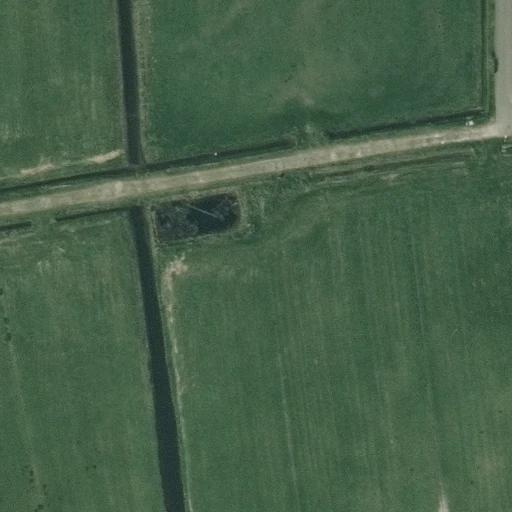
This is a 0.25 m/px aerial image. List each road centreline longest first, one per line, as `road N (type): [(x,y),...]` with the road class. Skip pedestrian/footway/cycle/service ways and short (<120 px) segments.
road 1 (track): [(0,207),(503,131)]
road 2 (residential): [(503,131),(504,0)]
